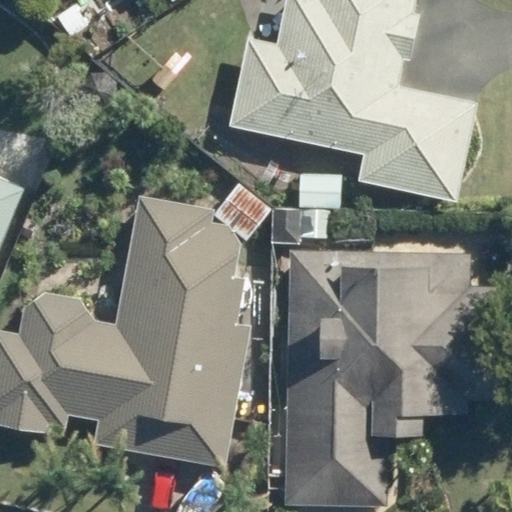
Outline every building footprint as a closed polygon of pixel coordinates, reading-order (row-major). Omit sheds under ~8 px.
[(487,101),(408,83),(425,0),(296,0),(287,44),(260,38),(240,124),(375,153),(369,179),(465,199),(487,101)] [(165,79),(132,32),(106,51),(138,98),(165,79)] [(349,172),(306,171),(307,203),(349,202),(349,172)] [(0,242),(23,189),(0,178),(0,242)] [(234,221),(247,231),(257,239),(283,207),(250,181),(224,214),(234,221)] [(254,243),(223,219),(225,207),(152,192),(127,319),(100,314),(86,293),(61,289),(34,306),(29,334),(6,329),(0,360),(0,405),(75,420),(77,410),(110,417),(106,437),(228,462),(257,325),(238,321),(254,243)] [(284,207),(284,238),(310,238),(310,232),(343,233),(344,208),(284,207)] [(300,251),(295,495),(397,499),(399,394),(511,397),(511,369),(511,287),(479,287),(479,254),(300,251)]
